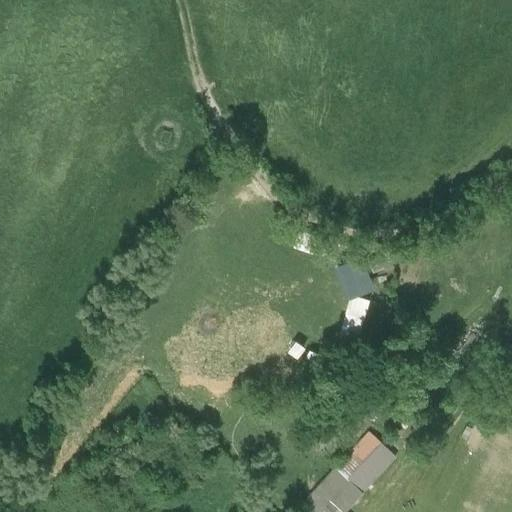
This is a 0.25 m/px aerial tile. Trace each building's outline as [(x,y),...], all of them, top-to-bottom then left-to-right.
[(295,226),(289,243),(331,256),(336,239),(295,226)] [(340,265),(339,302),(370,302),(371,266),(340,265)] [(338,304),(323,352),(345,359),(360,311),(338,304)] [(446,403),(431,424),(443,433),(458,412),(446,403)] [(466,429),(461,440),(467,443),(472,432),(466,429)] [(335,471),(349,483),(362,495),(395,459),(368,435),(335,471)] [(321,511),(349,483),(335,471),(303,505),(310,511),(321,511)]
